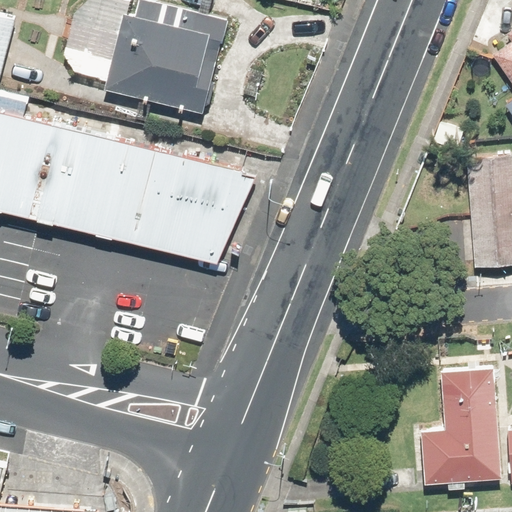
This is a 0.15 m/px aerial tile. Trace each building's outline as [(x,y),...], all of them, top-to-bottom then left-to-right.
[(120,2),(97,75),(188,104),(211,31),(120,2)] [(23,18),(0,11),(0,71),(8,74),(23,18)] [(511,36),(498,46),(511,66),(511,36)] [(0,200),(221,254),(259,170),(0,107),(0,200)] [(511,148),(469,152),(480,261),(511,258),(511,148)] [(502,358),(447,360),(449,423),(429,424),(431,471),(506,468),(502,358)] [(424,461),(378,465),(380,489),(426,484),(424,461)] [(1,492),(0,492),(0,511),(102,511),(103,498),(1,492)]
